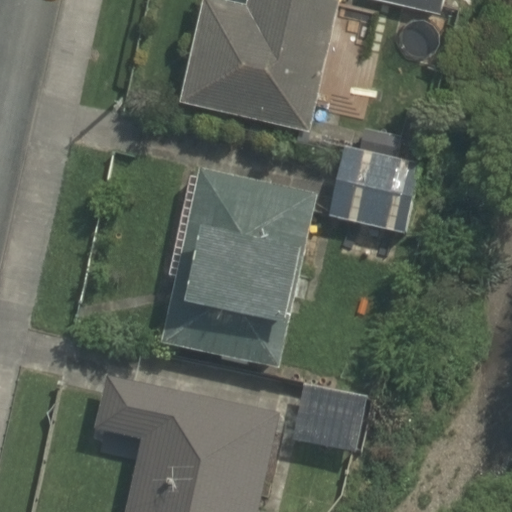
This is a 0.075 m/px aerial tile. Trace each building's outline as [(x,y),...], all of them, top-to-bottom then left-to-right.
[(204,0),(180,98),(311,130),(342,0),(246,0),(204,0)] [(384,0),(444,13),(446,0),(384,0)] [(398,161),(402,142),(366,134),(362,153),(398,161)] [(408,237),(422,168),(346,152),(331,221),(408,237)] [(162,350),(282,375),(320,198),(199,173),(162,350)] [(126,511),(260,511),(277,439),(336,453),(346,408),(280,394),(276,414),(105,376),(91,438),(140,449),(126,511)]
